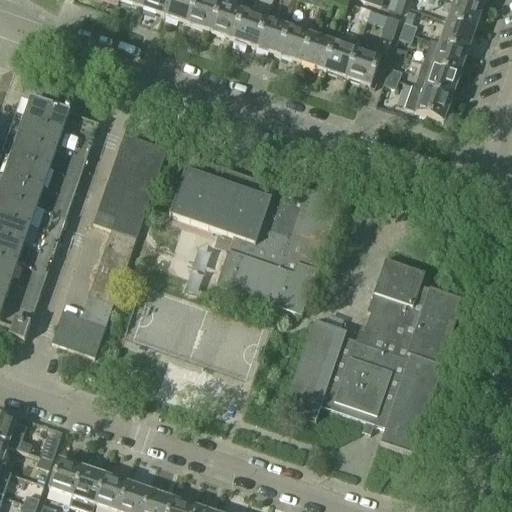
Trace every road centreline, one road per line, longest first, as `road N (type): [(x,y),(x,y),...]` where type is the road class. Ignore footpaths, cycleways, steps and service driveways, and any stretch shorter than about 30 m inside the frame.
road 1 (unclassified): [(479,193),(0,23)]
road 2 (unclassified): [(338,511),(0,394)]
road 3 (unclassified): [(465,511),(511,375)]
